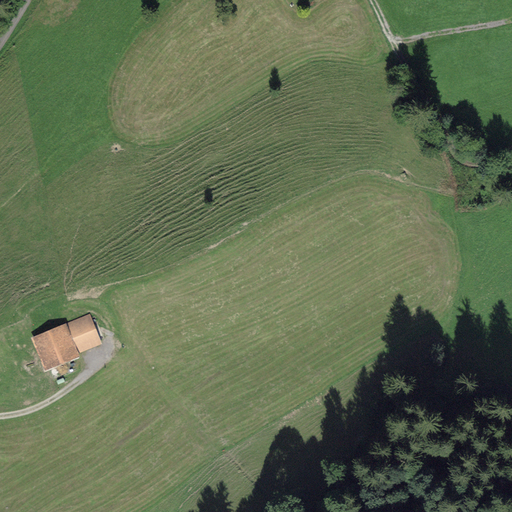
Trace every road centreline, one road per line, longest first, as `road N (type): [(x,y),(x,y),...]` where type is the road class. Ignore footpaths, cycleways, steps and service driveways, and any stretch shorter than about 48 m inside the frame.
road 1 (track): [(511,150),(480,164),(454,153),(390,37)]
road 2 (track): [(101,351),(84,376),(48,402),(0,416)]
road 3 (track): [(511,19),(404,41),(390,37)]
